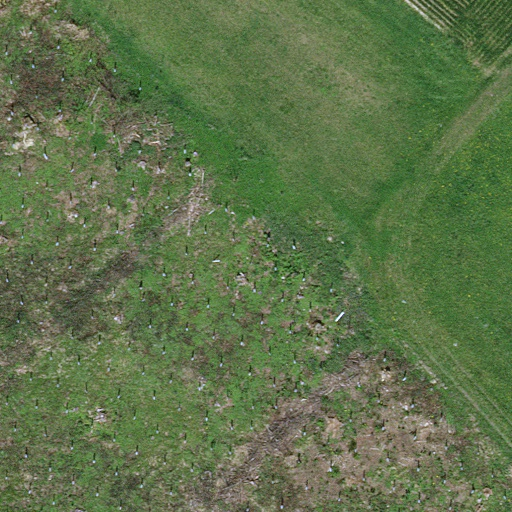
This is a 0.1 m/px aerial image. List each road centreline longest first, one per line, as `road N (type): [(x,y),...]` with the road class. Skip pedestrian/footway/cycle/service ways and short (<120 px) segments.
road 1 (track): [(511,509),(329,254),(68,0)]
road 2 (track): [(329,254),(511,48)]
